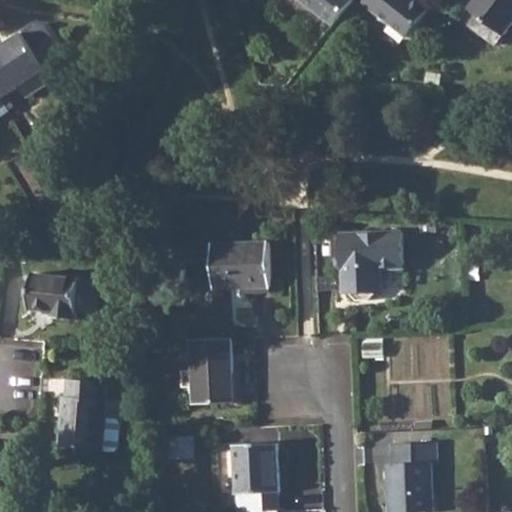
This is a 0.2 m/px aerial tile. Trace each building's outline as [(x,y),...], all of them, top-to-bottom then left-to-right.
[(307,0),(335,22),(352,0),(307,0)] [(423,0),(367,0),(409,33),(431,6),(423,0)] [(511,0),(477,0),(473,6),(479,11),(505,31),(506,32),(511,24),(511,0)] [(23,32),(0,46),(0,92),(2,96),(3,97),(20,87),(27,97),(52,80),(46,70),(48,68),(23,32)] [(0,114),(10,108),(3,97),(2,96),(0,92),(0,114)] [(73,169),(54,175),(69,197),(73,169)] [(344,232),(345,251),(346,271),(346,291),(350,292),(359,299),(372,299),(380,291),(385,290),(384,266),(405,265),(405,231),(344,232)] [(270,239),(215,242),(216,287),(273,285),(270,239)] [(34,270),(30,307),(55,309),(55,315),(77,317),(78,308),(94,309),(97,278),(81,276),(81,274),(34,270)] [(233,336),(192,338),(196,403),(237,401),(233,336)] [(64,394),(60,444),(114,450),(119,446),(122,422),(118,418),(107,416),(109,398),(106,397),(108,381),(68,377),(66,394),(64,394)] [(394,461),(388,462),(390,511),(433,510),(433,459),(437,459),(436,440),(393,442),(394,461)] [(238,493),(238,510),(254,510),(279,508),(278,491),(280,490),(278,442),(234,444),(236,493),(238,493)]
